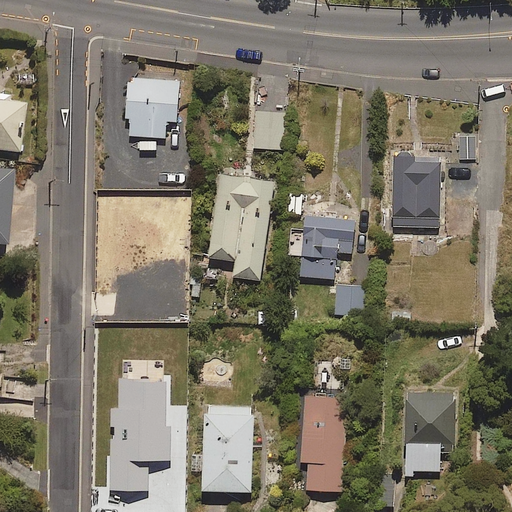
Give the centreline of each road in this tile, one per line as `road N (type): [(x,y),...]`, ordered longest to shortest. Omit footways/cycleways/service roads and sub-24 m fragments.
road 1 (residential): [(68,511),(75,0)]
road 2 (residential): [(493,325),(491,37)]
road 3 (secondary): [(288,32),(491,37)]
road 4 (secondary): [(107,0),(288,32)]
